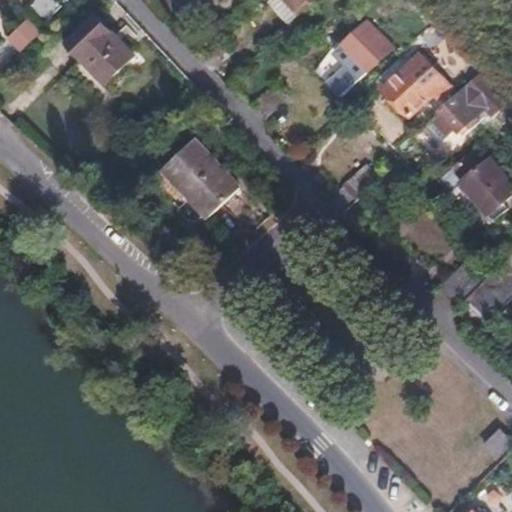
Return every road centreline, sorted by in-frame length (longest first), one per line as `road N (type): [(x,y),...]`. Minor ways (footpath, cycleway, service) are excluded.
road 1 (residential): [(313,196),(511,395)]
road 2 (tertiary): [(0,142),(202,324)]
road 3 (residential): [(313,196),(132,0)]
road 4 (tertiary): [(202,324),(323,445),(373,511)]
road 5 (residential): [(202,324),(313,196)]
